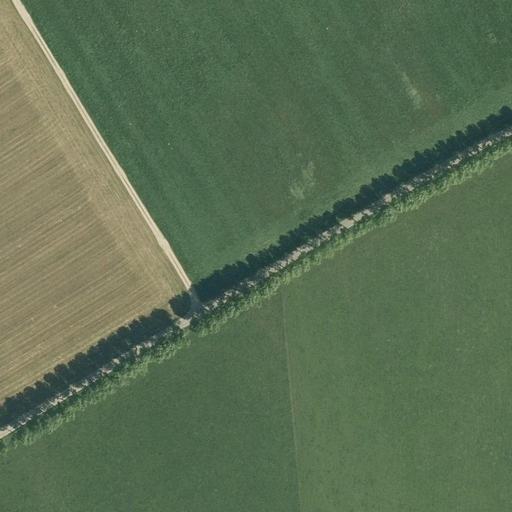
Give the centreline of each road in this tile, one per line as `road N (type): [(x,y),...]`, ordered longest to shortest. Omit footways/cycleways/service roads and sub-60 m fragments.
road 1 (unclassified): [(0,435),(511,131)]
road 2 (track): [(14,0),(202,311)]
